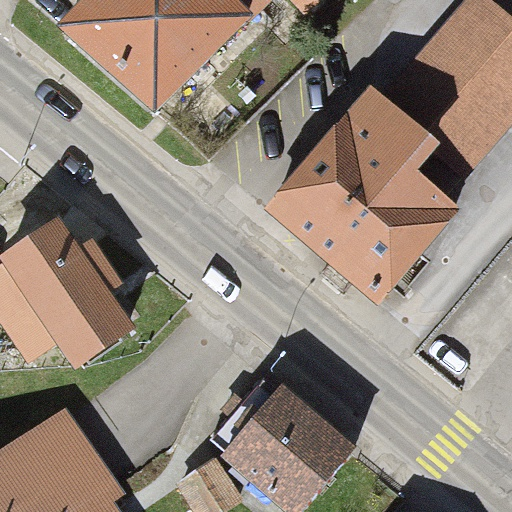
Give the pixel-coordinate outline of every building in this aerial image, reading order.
[(66,0),(43,25),(140,118),(253,0),(280,0),(299,17),(315,0),(66,0)] [(372,84),(269,209),(387,304),(454,222),(407,184),(436,149),(464,173),(511,120),(511,21),(488,0),(477,0),(388,97),(372,84)] [(111,327),(42,224),(0,251),(0,325),(24,362),(49,345),(59,361),(111,327)] [(338,457),(273,396),(221,450),(286,511),(338,457)] [(0,511),(111,511),(95,486),(118,471),(81,413),(0,464),(0,511)] [(207,467),(173,490),(188,511),(236,511),(238,511),(207,467)]
